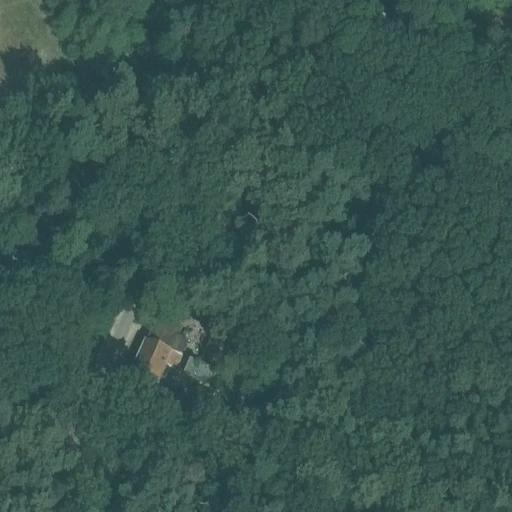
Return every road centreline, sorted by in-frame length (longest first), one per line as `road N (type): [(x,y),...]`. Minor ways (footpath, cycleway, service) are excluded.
road 1 (unclassified): [(271,0),(36,511)]
road 2 (track): [(447,0),(511,351)]
